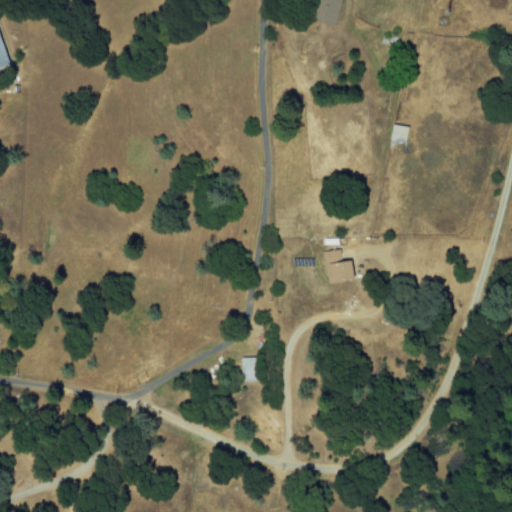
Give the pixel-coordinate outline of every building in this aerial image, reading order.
[(335,27),(342,0),(318,0),(312,21),(335,27)] [(0,69),(9,66),(0,39),(0,69)] [(408,127),(392,124),(389,142),(405,144),(408,127)] [(354,279),(351,261),(342,262),(340,249),(322,252),(329,284),(354,279)] [(256,358),(240,358),(241,382),(257,382),(256,358)]
